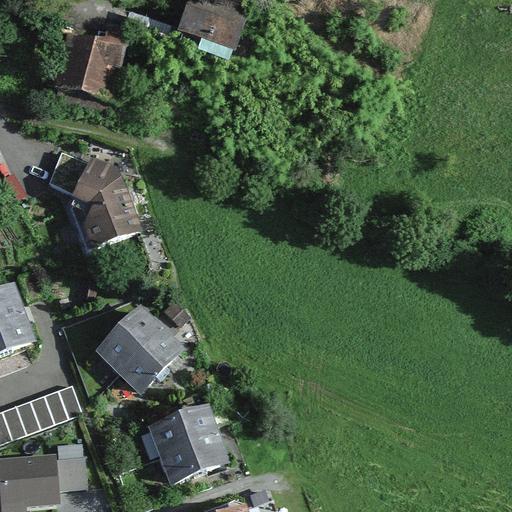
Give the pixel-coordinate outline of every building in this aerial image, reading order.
[(218,0),(195,0),(184,32),(233,49),(246,10),(218,0)] [(79,33),(74,92),(145,97),(150,38),(79,33)] [(76,178),(103,255),(155,236),(129,160),(76,178)] [(0,304),(0,337),(35,325),(31,314),(23,296),(0,304)] [(106,365),(131,388),(173,335),(150,315),(106,365)] [(0,373),(46,357),(35,325),(0,337),(0,373)] [(184,344),(173,335),(131,388),(151,405),(196,354),(184,344)] [(72,394),(0,420),(0,448),(81,418),(72,394)] [(154,434),(160,464),(234,446),(231,434),(227,417),(154,434)] [(241,473),(234,446),(160,464),(167,491),(241,473)] [(72,511),(56,462),(0,480),(0,511),(72,511)]
